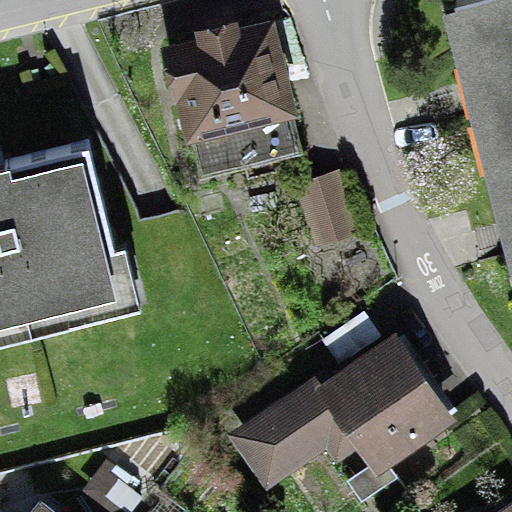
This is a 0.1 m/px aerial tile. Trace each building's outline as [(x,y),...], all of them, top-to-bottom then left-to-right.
[(511,0),(457,0),(485,105),(500,162),(511,158),(511,0)] [(207,36),(169,45),(201,171),(299,146),(268,22),(235,30),(233,21),(217,25),(205,28),(207,36)] [(0,160),(0,333),(69,316),(63,294),(125,278),(89,138),(0,160)] [(511,158),(500,162),(511,207),(511,158)] [(336,172),(302,182),(320,240),(353,230),(336,172)] [(445,409),(395,337),(329,382),(325,376),(245,432),(270,468),(330,427),(342,445),(360,432),(376,456),(445,409)] [(52,511),(40,503),(33,511),(52,511)]
